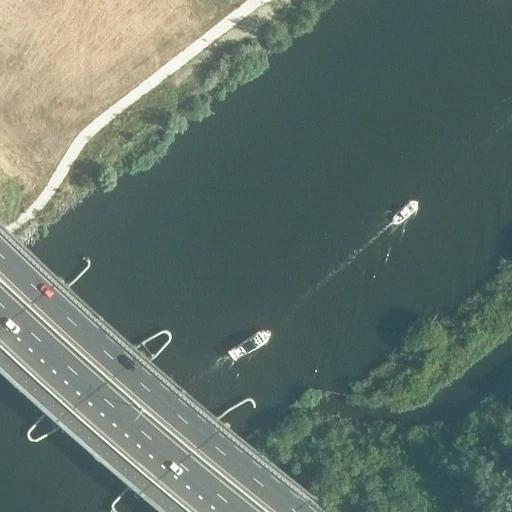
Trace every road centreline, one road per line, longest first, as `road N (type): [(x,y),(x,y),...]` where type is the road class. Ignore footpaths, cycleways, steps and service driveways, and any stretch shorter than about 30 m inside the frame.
road 1 (primary): [(290,511),(0,256)]
road 2 (primary): [(0,313),(226,511)]
